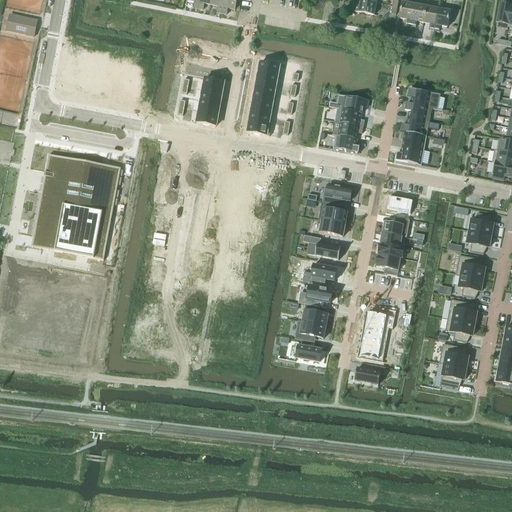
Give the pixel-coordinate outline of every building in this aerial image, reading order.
[(198,10),(200,0),(187,0),(187,2),(195,3),(194,9),(198,10)] [(200,0),(198,10),(203,11),(204,5),(211,7),(212,0),(200,0)] [(212,0),(211,7),(218,8),(217,14),(222,15),(224,0),(212,0)] [(224,0),(222,15),(227,16),(228,10),(235,11),(237,0),(224,0)] [(374,16),(376,4),(360,1),(359,9),(353,7),(352,12),(374,16)] [(411,27),(415,6),(402,4),(400,19),(407,21),(406,27),(411,27)] [(415,6),(411,27),(415,28),(416,23),(423,24),(426,9),(427,5),(422,4),(421,8),(415,6)] [(500,6),(496,29),(507,31),(507,29),(511,8),(500,6)] [(434,32),(438,11),(426,9),(423,24),(431,25),(429,31),(434,32)] [(438,11),(434,32),(439,33),(440,27),(447,28),(451,10),(445,9),(445,12),(438,11)] [(34,38),(37,22),(10,16),(6,33),(34,38)] [(260,64),(258,76),(277,79),(279,67),(273,66),(273,64),(267,63),(267,65),(260,64)] [(258,76),(256,86),(275,89),(277,79),(258,76)] [(205,80),(202,91),(222,95),(224,83),(205,80)] [(256,86),(254,94),(277,99),(277,98),(274,98),(275,89),(256,86)] [(409,90),(407,98),(411,99),(410,105),(410,106),(432,110),(442,112),(437,111),(440,96),(422,93),(422,92),(421,93),(409,90)] [(202,91),(200,102),(220,106),(222,95),(202,91)] [(254,94),(253,103),(272,107),(275,107),(277,99),(254,94)] [(330,104),(329,109),(336,111),(362,115),(362,114),(362,113),(362,110),(363,110),(363,109),(367,109),(368,102),(338,97),(337,105),(330,104)] [(200,102),(198,113),(218,116),(220,106),(200,102)] [(253,103),(251,113),(270,116),(272,107),(253,103)] [(406,105),(405,112),(409,113),(407,120),(429,124),(432,110),(410,106),(410,105),(406,105)] [(336,111),(334,124),(363,129),(363,128),(361,128),(362,122),(360,122),(362,115),(336,111)] [(198,113),(196,124),(203,126),(209,127),(216,128),(218,116),(198,113)] [(251,113),(249,122),(268,126),(270,116),(251,113)] [(402,126),(401,134),(426,139),(428,130),(438,132),(439,126),(429,124),(407,120),(406,127),(402,126)] [(249,122),(247,134),(253,135),(260,136),(269,138),(271,126),(268,126),(249,122)] [(334,124),(332,137),(335,137),(357,141),(358,135),(362,135),(363,129),(334,124)] [(401,134),(399,141),(403,142),(402,149),(424,153),(426,139),(401,134)] [(335,137),(332,151),(358,155),(359,148),(355,148),(357,141),(335,137)] [(498,141),(496,153),(511,155),(511,143),(501,141),(498,141)] [(397,155),(395,162),(421,167),(424,153),(402,149),(401,155),(397,155)] [(491,163),(494,164),(511,167),(511,155),(496,153),(494,152),(491,163)] [(40,206),(34,239),(56,243),(54,253),(103,262),(105,251),(115,198),(120,170),(103,167),(49,157),(40,206)] [(185,160),(183,171),(185,171),(204,175),(205,169),(206,169),(208,160),(197,158),(196,162),(185,160)] [(511,179),(511,167),(494,164),(492,175),(494,176),(493,180),(503,182),(504,178),(511,179)] [(249,173),(246,184),(270,189),(272,189),(274,178),(270,177),(271,172),(262,170),(261,175),(249,173)] [(185,171),(183,180),(202,184),(204,175),(185,171)] [(183,180),(182,189),(201,192),(202,184),(183,180)] [(246,184),(244,194),(250,195),(248,201),(267,205),(270,189),(246,184)] [(322,203),(322,204),(339,207),(345,208),(346,208),(344,207),(345,202),(349,203),(351,191),(340,189),(340,188),(339,188),(339,189),(335,188),(336,188),(335,187),(335,188),(328,187),(328,188),(325,187),(324,188),(326,189),(323,203),(322,203)] [(182,189),(180,198),(199,201),(201,192),(182,189)] [(180,198),(179,207),(197,210),(199,201),(180,198)] [(389,199),(386,211),(397,213),(396,219),(408,221),(411,203),(389,199)] [(243,200),(241,210),(246,211),(245,217),(264,221),(267,205),(248,201),(243,200)] [(322,204),(318,221),(321,222),(345,226),(347,215),(338,213),(339,207),(322,204)] [(179,207),(177,216),(196,219),(197,210),(179,207)] [(174,215),(172,227),(184,229),(183,232),(194,234),(196,225),(195,225),(196,219),(177,216),(174,215)] [(471,222),(469,233),(491,238),(493,226),(489,225),(490,217),(477,215),(476,223),(471,222)] [(240,216),(238,226),(243,227),(242,233),(260,237),(264,221),(245,217),(240,216)] [(384,223),(382,235),(402,239),(401,239),(406,240),(407,240),(410,222),(395,219),(394,225),(384,223)] [(321,222),(319,234),(343,238),(345,226),(321,222)] [(237,232),(235,242),(240,243),(239,249),(257,253),(260,237),(242,233),(237,232)] [(469,233),(466,245),(471,246),(470,254),(483,256),(484,248),(489,249),(491,238),(469,233)] [(382,235),(380,246),(400,249),(401,239),(402,239),(382,235)] [(304,237),(303,244),(317,246),(315,258),(338,262),(340,250),(320,246),(321,240),(304,237)] [(380,246),(378,256),(402,261),(404,250),(400,249),(380,246)] [(233,248),(231,260),(244,262),(243,267),(252,269),(253,264),(257,265),(259,253),(257,253),(239,249),(233,248)] [(459,257),(456,277),(460,278),(482,282),(485,270),(481,269),(482,262),(459,257)] [(378,258),(376,269),(387,272),(386,277),(397,279),(400,262),(378,258)] [(304,274),(302,283),(321,286),(322,280),(334,283),(336,271),(313,267),(311,275),(304,274)] [(154,268),(150,287),(174,292),(175,292),(175,290),(176,290),(178,281),(177,281),(178,279),(167,277),(168,271),(154,268)] [(460,278),(458,289),(463,290),(461,298),(475,300),(476,293),(480,293),(482,282),(460,278)] [(303,296),(301,306),(305,306),(320,309),(326,310),(327,304),(330,305),(332,293),(329,292),(326,292),(327,288),(330,289),(330,288),(314,285),(313,289),(309,289),(308,290),(307,297),(303,296)] [(150,287),(147,306),(160,309),(161,303),(166,304),(166,305),(172,306),(174,292),(150,287)] [(216,300),(215,308),(233,311),(235,311),(237,300),(232,299),(227,298),(227,293),(217,291),(215,300),(216,300)] [(451,302),(448,321),(452,322),(474,326),(476,314),(472,314),(474,306),(451,302)] [(302,324),(326,328),(328,317),(319,315),(320,309),(305,306),(302,324)] [(215,308),(213,317),(232,320),(233,311),(215,308)] [(367,314),(365,325),(387,330),(391,312),(379,310),(378,316),(367,314)] [(145,315),(141,333),(165,338),(168,324),(162,323),(162,324),(157,323),(158,317),(145,315)] [(213,317),(211,326),(230,329),(232,320),(213,317)] [(452,322),(450,334),(454,335),(453,342),(467,344),(468,337),(472,338),(474,326),(452,322)] [(298,323),(296,335),(300,336),(299,342),(310,344),(311,338),(315,339),(323,340),(326,328),(302,324),(298,323)] [(365,325),(363,336),(385,340),(387,330),(365,325)] [(211,326),(210,334),(228,338),(230,329),(211,326)] [(141,333),(137,353),(151,355),(152,350),(163,352),(163,349),(164,350),(166,341),(165,341),(166,338),(165,338),(141,333)] [(210,334),(208,343),(227,347),(228,338),(210,334)] [(363,336),(361,347),(383,351),(385,340),(363,336)] [(511,341),(504,340),(502,350),(511,352),(511,341)] [(208,343),(207,352),(225,355),(227,347),(208,343)] [(443,346),(439,365),(444,366),(466,370),(468,359),(464,358),(465,350),(443,346)] [(298,347),(296,359),(319,364),(321,352),(298,347)] [(361,347),(359,358),(381,362),(383,351),(361,347)] [(511,352),(502,350),(500,361),(511,363),(511,352)] [(205,358),(204,367),(214,368),(215,365),(225,367),(227,356),(225,355),(207,352),(206,358),(205,358)] [(511,363),(500,361),(498,372),(511,374),(511,363)] [(444,366),(439,389),(457,392),(460,381),(464,382),(466,370),(444,366)] [(357,370),(354,382),(378,386),(380,375),(384,376),(385,369),(370,367),(369,373),(365,372),(357,370)] [(511,374),(498,372),(496,383),(503,385),(503,386),(508,387),(508,386),(511,386),(511,374)]
